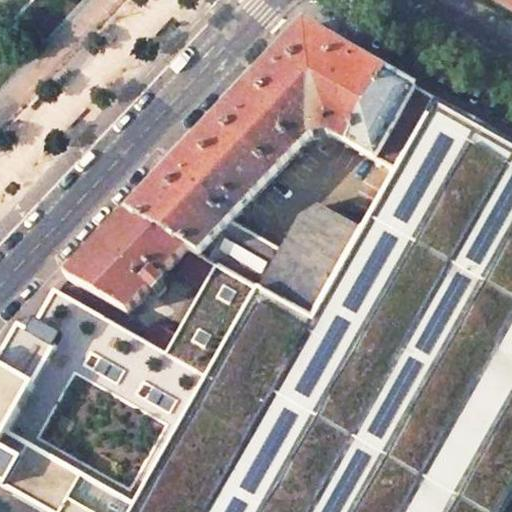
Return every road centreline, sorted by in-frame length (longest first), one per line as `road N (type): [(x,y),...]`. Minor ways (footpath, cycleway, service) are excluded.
road 1 (unclassified): [(260,0),(0,281)]
road 2 (tertiary): [(399,0),(511,65)]
